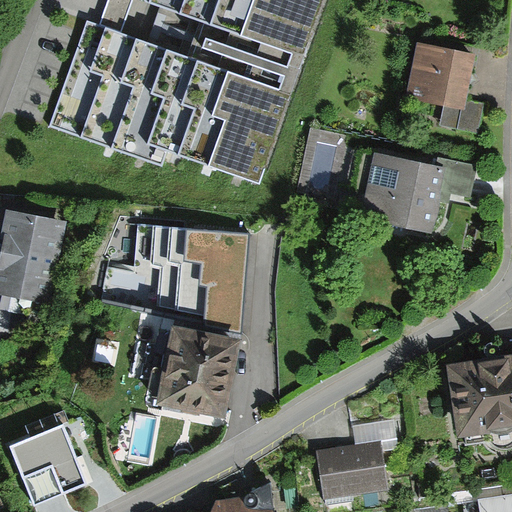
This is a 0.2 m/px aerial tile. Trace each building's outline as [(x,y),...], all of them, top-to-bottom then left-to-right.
[(133,0),(109,0),(100,25),(121,33),(133,0)] [(147,0),(147,2),(178,14),(182,0),(147,0)] [(182,0),(178,14),(208,25),(217,0),(182,0)] [(217,0),(208,25),(242,37),(254,0),(217,0)] [(305,59),(325,0),(254,0),(242,37),(292,54),(305,59)] [(118,82),(134,38),(121,33),(100,25),(87,21),(52,124),(113,146),(135,89),(118,82)] [(149,95),(166,50),(134,38),(118,82),(135,89),(113,146),(145,157),(167,101),(149,95)] [(278,92),(291,96),(305,59),(292,54),(288,68),(208,38),(204,47),(283,76),(278,92)] [(474,53),(418,43),(408,97),(445,104),(441,124),(478,131),(483,104),(465,101),(469,79),(474,53)] [(179,104),(196,62),(166,50),(149,95),(167,101),(145,157),(174,169),(197,111),(179,104)] [(212,116),(228,74),(196,62),(179,104),(197,111),(180,154),(211,166),(228,122),(212,116)] [(278,92),(228,74),(212,116),(228,122),(211,166),(259,184),(291,96),(278,92)] [(435,166),(376,153),(362,218),(433,233),(440,201),(449,203),(451,193),(471,197),(478,165),(437,156),(435,166)] [(65,223),(6,211),(0,243),(0,294),(3,295),(0,308),(0,309),(29,315),(32,300),(50,303),(65,223)] [(101,300),(238,331),(245,237),(139,225),(134,272),(109,266),(101,300)] [(158,406),(224,418),(238,341),(172,329),(158,406)] [(511,351),(444,361),(454,434),(511,425),(511,351)] [(62,426),(12,447),(35,503),(85,483),(62,426)] [(378,441),(314,450),(321,498),(385,488),(378,441)] [(243,496),(217,499),(209,511),(267,511),(267,482),(243,496)] [(511,511),(511,495),(463,502),(464,511),(511,511)]
